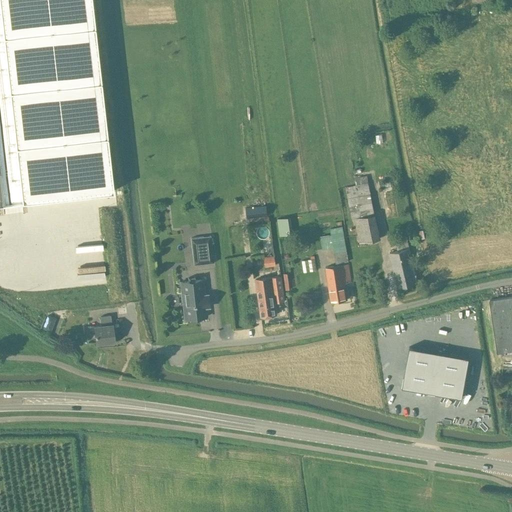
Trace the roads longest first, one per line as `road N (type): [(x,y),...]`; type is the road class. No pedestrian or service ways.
road 1 (tertiary): [(0,401),(230,423),(511,468)]
road 2 (residential): [(156,349),(289,337),(511,280)]
